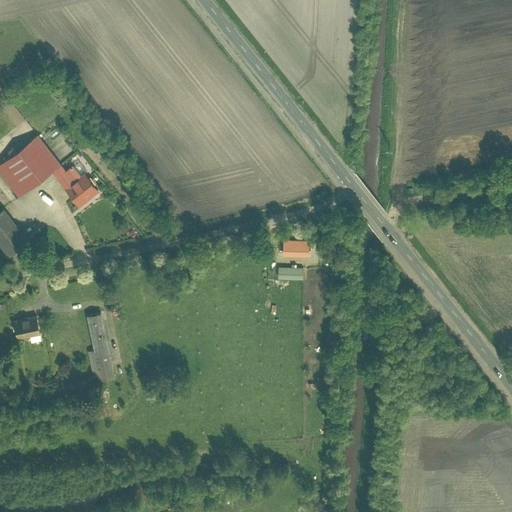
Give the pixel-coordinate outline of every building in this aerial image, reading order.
[(37,133),(0,160),(0,175),(17,198),(52,172),(79,208),(101,192),(85,171),(81,174),(75,167),(67,173),(37,133)] [(4,210),(0,212),(0,247),(7,256),(28,239),(4,210)] [(283,237),(283,253),(310,253),(310,237),(283,237)] [(307,265),(281,265),(281,277),(307,277),(307,265)] [(107,309),(91,312),(99,347),(92,348),(98,377),(121,372),(107,309)] [(36,313),(13,317),(17,339),(40,334),(36,313)]
